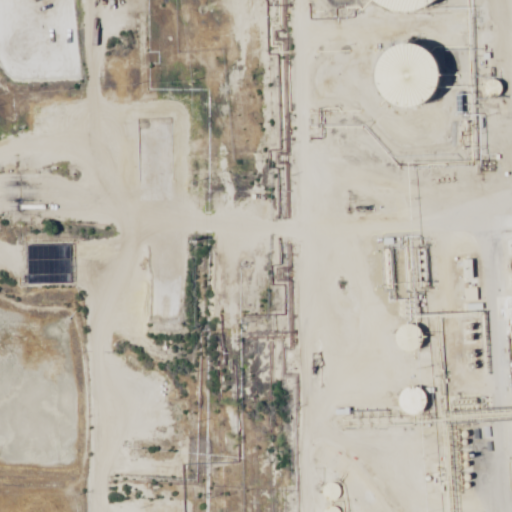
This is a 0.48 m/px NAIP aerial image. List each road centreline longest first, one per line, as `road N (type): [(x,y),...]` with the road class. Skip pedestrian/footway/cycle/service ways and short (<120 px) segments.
road 1 (track): [(0,239),(298,239),(492,249),(511,242)]
road 2 (track): [(304,511),(295,0)]
road 3 (track): [(88,0),(94,511)]
road 4 (track): [(498,511),(492,249)]
road 5 (track): [(511,173),(411,0)]
